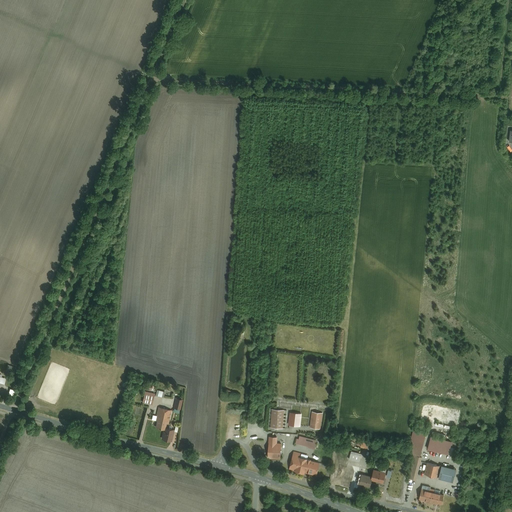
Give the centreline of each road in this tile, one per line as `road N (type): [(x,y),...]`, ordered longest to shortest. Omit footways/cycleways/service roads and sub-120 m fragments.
road 1 (track): [(0,10),(169,79),(472,96),(453,307)]
road 2 (track): [(184,0),(0,442)]
road 3 (residential): [(217,466),(226,445),(240,442),(262,471),(413,511)]
road 4 (tertiary): [(0,406),(217,466)]
